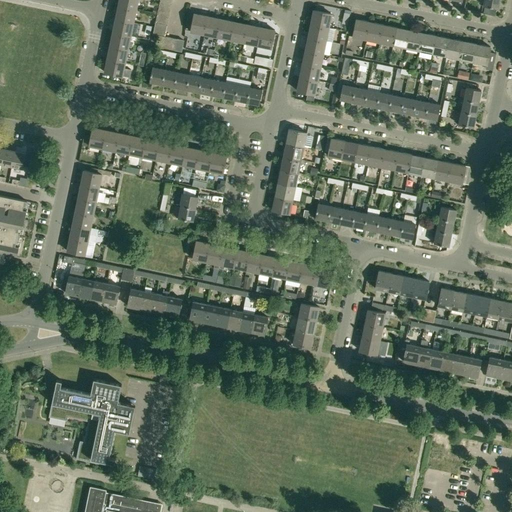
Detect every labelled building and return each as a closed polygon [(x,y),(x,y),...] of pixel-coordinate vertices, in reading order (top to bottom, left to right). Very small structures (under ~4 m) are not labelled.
[(136,9),(138,0),(119,0),(118,5),(136,9)] [(498,9),(500,0),(484,0),(483,6),(484,6),(495,8),(498,9)] [(170,11),(171,4),(160,1),(158,8),(170,11)] [(134,22),(136,9),(118,5),(116,19),(134,22)] [(495,8),(484,6),(483,13),(494,15),(495,8)] [(158,8),(157,15),(169,18),(170,11),(158,8)] [(311,24),(329,27),(332,14),(314,10),(311,24)] [(350,14),(344,12),(342,23),(348,25),(348,22),(350,14)] [(204,34),(208,16),(194,13),(191,31),(204,34)] [(157,15),(155,22),(167,25),(169,18),(157,15)] [(218,37),(221,19),(208,16),(204,34),(218,37)] [(131,36),(134,22),(116,19),(113,32),(131,36)] [(231,40),(235,22),(221,19),(218,37),(231,40)] [(366,40),(370,22),(356,19),(353,37),(366,40)] [(165,36),(167,25),(155,22),(153,34),(165,36)] [(244,43),(248,25),(235,22),(231,40),(244,43)] [(380,42),(383,24),(370,22),(366,40),(380,42)] [(326,41),(329,27),(311,24),(308,37),(326,41)] [(393,45),(397,27),(383,24),(380,42),(393,45)] [(257,45),(261,27),(248,25),(244,43),(257,45)] [(261,27),(257,45),(271,48),(275,30),(261,27)] [(406,48),(410,30),(397,27),(393,45),(406,48)] [(420,51),(423,33),(410,30),(406,48),(420,51)] [(128,49),(131,36),(113,32),(110,45),(128,49)] [(433,54),(437,36),(423,33),(420,51),(433,54)] [(177,39),(165,36),(153,34),(151,41),(157,42),(157,46),(175,50),(177,39)] [(446,56),(450,38),(437,36),(433,54),(446,56)] [(323,54),(326,41),(308,37),(305,50),(323,54)] [(460,59),(463,41),(450,38),(446,56),(460,59)] [(177,39),(175,50),(181,51),(184,40),(177,39)] [(473,62),(477,44),(463,41),(460,59),(473,62)] [(477,44),(473,62),(486,65),(490,47),(477,44)] [(125,62),(128,49),(110,45),(107,59),(125,62)] [(320,67),(323,54),(305,50),(302,64),(320,67)] [(122,76),(125,62),(107,59),(104,72),(122,76)] [(318,81),(320,67),(302,64),(300,77),(318,81)] [(162,84),(165,70),(152,67),(149,82),(162,84)] [(174,87),(177,72),(165,70),(162,84),(174,87)] [(186,90),(189,75),(177,72),(174,87),(186,90)] [(198,92),(201,77),(189,75),(186,90),(198,92)] [(210,95),(213,80),(201,77),(198,92),(210,95)] [(315,94),(318,81),(300,77),(297,90),(315,94)] [(222,97),(226,82),(213,80),(210,95),(222,97)] [(235,100),(238,85),(226,82),(222,97),(235,100)] [(247,102),(250,87),(238,85),(235,100),(247,102)] [(352,102),(355,87),(342,85),(339,99),(352,102)] [(250,87),(247,102),(259,105),(262,90),(250,87)] [(364,104),(367,90),(355,87),(352,102),(364,104)] [(464,100),(479,103),(481,90),(466,87),(464,100)] [(376,107),(379,92),(367,90),(364,104),(376,107)] [(388,110),(391,95),(379,92),(376,107),(388,110)] [(400,112),(404,97),(391,95),(388,110),(400,112)] [(413,115),(416,100),(404,97),(400,112),(413,115)] [(425,117),(428,102),(416,100),(413,115),(425,117)] [(476,115),(479,103),(464,100),(461,112),(476,115)] [(428,102),(425,117),(437,120),(440,105),(428,102)] [(473,127),(476,115),(461,112),(458,124),(473,127)] [(103,148),(107,130),(93,127),(89,145),(103,148)] [(286,142),(304,146),(306,132),(289,129),(286,142)] [(116,151),(120,133),(107,130),(103,148),(116,151)] [(130,154),(133,136),(120,133),(116,151),(130,154)] [(325,136),(318,135),(315,148),(322,150),(325,136)] [(143,157),(147,139),(133,136),(130,154),(143,157)] [(341,159),(345,141),(332,138),(328,156),(341,159)] [(157,159),(160,141),(147,139),(143,157),(157,159)] [(170,162),(173,144),(160,141),(157,159),(170,162)] [(355,161),(359,143),(345,141),(341,159),(355,161)] [(301,159),(304,146),(286,142),(283,156),(301,159)] [(368,164),(372,146),(359,143),(355,161),(368,164)] [(183,165),(187,147),(173,144),(170,162),(183,165)] [(381,167),(385,149),(372,146),(368,164),(381,167)] [(196,168),(200,150),(187,147),(183,165),(196,168)] [(12,167),(15,151),(5,149),(1,165),(12,167)] [(395,170),(399,152),(385,149),(381,167),(395,170)] [(210,170),(213,152),(200,150),(196,168),(210,170)] [(15,151),(12,167),(23,169),(26,153),(15,151)] [(213,152),(210,170),(223,173),(227,155),(213,152)] [(408,172),(412,154),(399,152),(395,170),(408,172)] [(421,175),(425,157),(412,154),(408,172),(421,175)] [(298,173),(301,159),(283,156),(280,169),(298,173)] [(435,178),(438,160),(425,157),(421,175),(435,178)] [(448,181),(452,163),(438,160),(435,178),(448,181)] [(452,163),(448,181),(462,184),(465,165),(452,163)] [(311,171),(310,175),(315,176),(316,176),(317,172),(318,168),(316,168),(311,167),(311,171)] [(296,186),(298,173),(280,169),(278,182),(296,186)] [(99,188),(102,174),(84,170),(81,184),(99,188)] [(293,199),(296,186),(278,182),(275,196),(293,199)] [(96,201),(99,188),(81,184),(78,197),(96,201)] [(181,205),(196,208),(198,196),(183,193),(181,205)] [(0,253),(0,251),(17,255),(19,246),(18,245),(21,228),(23,228),(27,211),(25,210),(27,201),(0,195),(0,253)] [(108,203),(114,205),(116,199),(116,197),(110,196),(109,199),(108,203)] [(290,213),(293,199),(275,196),(272,209),(290,213)] [(94,214),(96,201),(78,197),(76,210),(94,214)] [(327,221),(330,206),(318,203),(315,218),(327,221)] [(193,221),(196,208),(181,205),(178,218),(193,221)] [(339,223),(343,208),(330,206),(327,221),(339,223)] [(439,218),(454,221),(456,209),(441,206),(439,218)] [(352,226),(355,211),(343,208),(339,223),(352,226)] [(91,227),(94,214),(76,210),(73,224),(91,227)] [(364,228),(367,213),(355,211),(352,226),(364,228)] [(376,231),(379,216),(367,213),(364,228),(376,231)] [(388,233),(391,218),(379,216),(376,231),(388,233)] [(400,236),(403,221),(391,218),(388,233),(400,236)] [(451,234),(454,221),(439,218),(436,231),(451,234)] [(403,221),(400,236),(413,239),(416,224),(403,221)] [(88,241),(91,227),(73,224),(70,237),(88,241)] [(449,246),(451,234),(436,231),(434,243),(449,246)] [(85,254),(88,241),(70,237),(67,251),(85,254)] [(207,261),(210,243),(196,240),(193,258),(207,261)] [(220,264),(224,246),(210,243),(207,261),(220,264)] [(233,267),(237,249),(224,246),(220,264),(233,267)] [(247,270),(250,252),(237,249),(233,267),(247,270)] [(260,273),(264,255),(250,252),(247,270),(260,273)] [(273,275),(277,257),(264,255),(260,273),(273,275)] [(286,278),(290,260),(277,257),(273,275),(286,278)] [(300,281),(304,263),(290,260),(286,278),(300,281)] [(313,284),(317,266),(304,263),(300,281),(313,284)] [(128,273),(129,269),(110,265),(109,269),(128,273)] [(317,266),(313,284),(323,286),(320,298),(327,299),(330,287),(326,287),(330,269),(317,266)] [(148,277),(149,273),(129,269),(128,273),(148,277)] [(388,291),(392,273),(379,271),(375,288),(388,291)] [(400,294),(404,276),(392,273),(388,291),(400,294)] [(79,296),(82,278),(69,275),(66,293),(79,296)] [(412,296),(416,278),(404,276),(400,294),(412,296)] [(91,298),(95,280),(82,278),(79,296),(91,298)] [(416,278),(412,296),(425,299),(429,281),(416,278)] [(103,301),(107,283),(95,280),(91,298),(103,301)] [(107,283),(103,301),(116,303),(120,286),(107,283)] [(157,293),(151,292),(152,288),(146,287),(145,291),(141,309),(153,311),(157,293)] [(141,309),(145,291),(131,288),(128,306),(141,309)] [(451,308),(455,290),(441,288),(438,305),(451,308)] [(463,311),(467,293),(455,290),(451,308),(463,311)] [(165,314),(168,296),(169,292),(163,291),(162,295),(157,293),(153,311),(165,314)] [(475,313),(479,295),(467,293),(463,311),(475,313)] [(487,316),(491,298),(479,295),(475,313),(487,316)] [(168,296),(165,314),(178,316),(182,299),(168,296)] [(499,318),(502,300),(491,298),(487,316),(499,318)] [(511,302),(502,300),(499,318),(511,321),(511,320),(511,302)] [(203,322),(207,304),(193,301),(190,319),(203,322)] [(298,317),(316,321),(319,307),(301,303),(298,317)] [(215,324),(219,306),(207,304),(203,322),(215,324)] [(227,327),(231,309),(219,306),(215,324),(227,327)] [(428,321),(430,310),(425,308),(423,313),(409,310),(408,315),(423,318),(422,320),(428,321)] [(239,329),(243,311),(231,309),(227,327),(239,329)] [(365,323),(383,327),(386,313),(368,310),(365,323)] [(447,325),(448,321),(434,318),(436,311),(430,310),(428,321),(447,325)] [(251,332),(254,314),(243,311),(239,329),(251,332)] [(254,314),(251,332),(264,334),(268,317),(254,314)] [(314,334),(316,321),(298,317),(296,330),(314,334)] [(380,340),(383,327),(365,323),(362,336),(380,340)] [(511,338),(511,326),(511,327),(511,334),(496,331),(495,335),(511,338)] [(311,347),(314,334),(296,330),(293,344),(311,347)] [(275,340),(275,342),(281,344),(281,342),(283,336),(279,335),(276,335),(275,340)] [(377,354),(380,340),(362,336),(359,350),(377,354)] [(432,349),(427,348),(428,341),(421,339),(420,346),(416,364),(428,367),(432,349)] [(416,364),(420,346),(407,343),(403,361),(416,364)] [(440,369),(444,351),(432,349),(428,367),(440,369)] [(452,372),(456,354),(444,351),(440,369),(452,372)] [(464,374),(468,356),(456,354),(452,372),(464,374)] [(476,379),(477,377),(481,359),(468,356),(464,374),(470,375),(469,378),(476,379)] [(499,377),(503,360),(490,357),(486,374),(499,377)] [(511,380),(511,376),(511,361),(503,360),(499,377),(511,380)] [(110,457),(115,430),(129,433),(133,418),(134,412),(135,405),(122,402),(118,401),(119,395),(122,384),(94,378),(91,392),(61,386),(62,380),(57,379),(55,385),(49,417),(67,421),(68,417),(88,421),(84,441),(80,440),(76,459),(105,465),(105,462),(114,464),(115,458),(110,457)] [(12,448),(15,449),(17,441),(9,439),(9,440),(8,447),(12,448)] [(432,444),(429,455),(440,458),(443,446),(432,444)] [(145,467),(140,466),(138,476),(158,480),(159,480),(161,470),(145,467)] [(160,511),(162,505),(148,502),(148,501),(147,501),(147,502),(129,498),(129,497),(106,492),(106,489),(90,486),(90,487),(91,487),(86,511),(160,511)]
